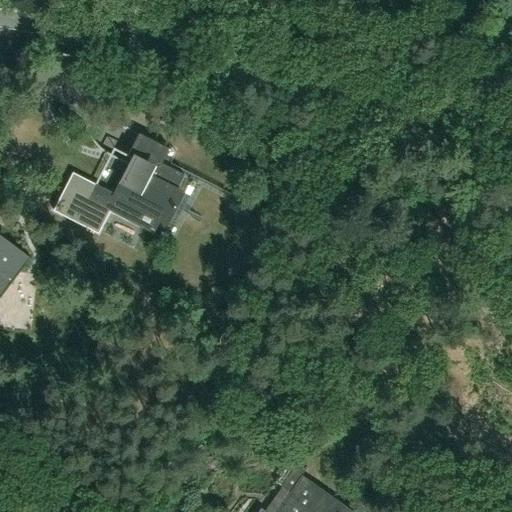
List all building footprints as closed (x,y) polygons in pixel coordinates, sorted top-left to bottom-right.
[(261,8),(238,1),(234,13),(256,20),(261,8)] [(72,173),(54,209),(97,231),(108,209),(139,225),(154,232),(159,220),(168,225),(185,190),(176,186),(182,174),(179,173),(179,172),(161,163),(169,149),(161,145),(139,134),(128,156),(139,161),(135,169),(132,167),(117,195),(96,184),(72,173)] [(250,200),(240,195),(234,206),(245,211),(250,200)] [(30,258),(0,234),(0,284),(5,278),(11,283),(24,265),(24,266),(30,258)] [(342,414),(385,437),(395,418),(379,410),(375,417),(365,411),(370,401),(354,393),(342,414)] [(354,511),(302,474),(301,475),(294,469),(281,487),(289,492),(274,511),(267,511),(261,507),(257,511),(354,511)]
